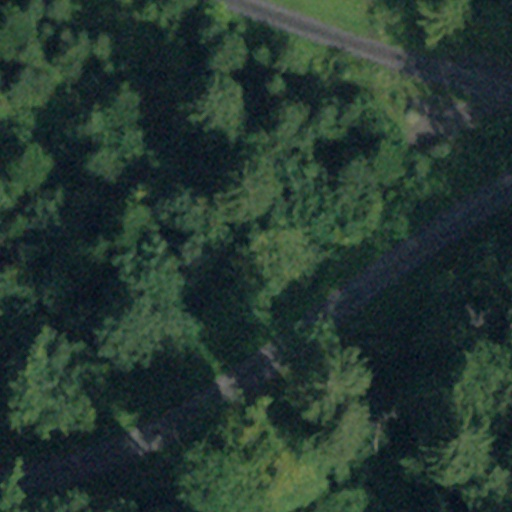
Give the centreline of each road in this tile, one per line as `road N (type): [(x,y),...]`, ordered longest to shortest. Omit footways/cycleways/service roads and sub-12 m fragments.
road 1 (unclassified): [(511,182),(220,387),(75,465),(0,484)]
road 2 (track): [(224,0),(314,34),(511,86)]
